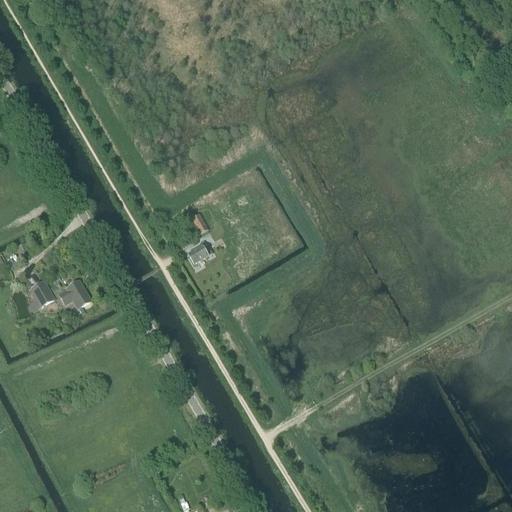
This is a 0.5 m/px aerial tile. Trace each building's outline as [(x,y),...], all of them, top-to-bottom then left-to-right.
[(191,221),(200,237),(208,232),(199,216),(191,221)] [(17,251),(22,260),(32,254),(27,245),(17,251)] [(188,258),(194,267),(212,257),(206,247),(188,258)] [(29,294),(39,310),(54,301),(45,285),(29,294)] [(74,303),(78,311),(90,304),(79,285),(58,297),(65,308),(74,303)]
